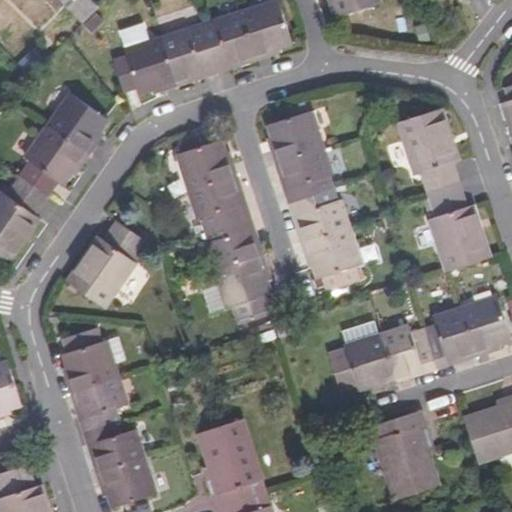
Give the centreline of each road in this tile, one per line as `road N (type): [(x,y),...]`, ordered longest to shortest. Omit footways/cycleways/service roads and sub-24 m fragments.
road 1 (residential): [(232,103),(140,134),(18,306)]
road 2 (residential): [(232,103),(286,267)]
road 3 (residential): [(511,232),(473,114),(451,87)]
road 4 (residential): [(511,366),(368,411)]
road 5 (residential): [(451,87),(325,70)]
